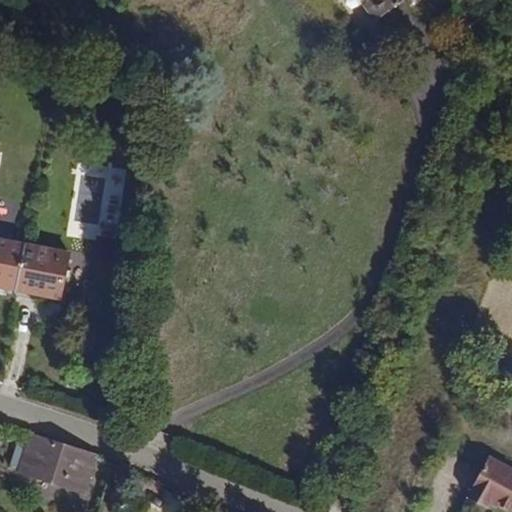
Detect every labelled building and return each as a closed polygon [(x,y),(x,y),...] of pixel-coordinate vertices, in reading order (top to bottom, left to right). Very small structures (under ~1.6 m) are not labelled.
[(366,0),(365,1),(379,18),(399,0),(366,0)] [(0,286),(14,289),(23,244),(0,239),(0,286)] [(68,253),(23,244),(14,289),(47,296),(59,298),(68,253)] [(0,294),(13,297),(14,289),(0,286),(0,294)] [(14,289),(13,297),(45,304),(47,296),(14,289)] [(84,494),(96,456),(33,436),(21,473),(84,494)] [(511,511),(511,474),(492,461),(467,498),(486,511),(491,505),(500,511),(511,511)]
